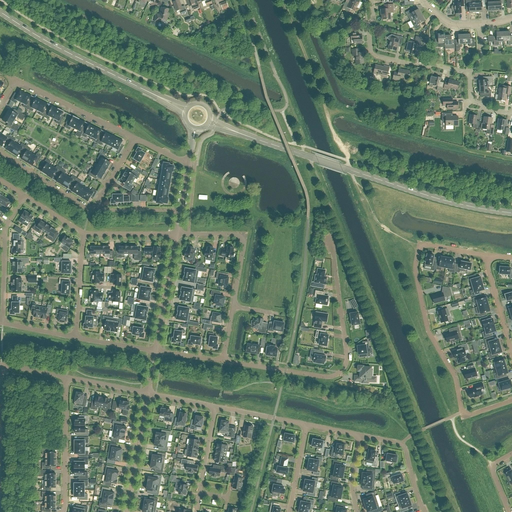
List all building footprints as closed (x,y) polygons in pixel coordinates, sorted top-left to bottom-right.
[(182,7),(179,0),(178,0),(173,2),(176,11),(179,10),(181,15),(187,13),(184,6),(182,7)] [(197,1),(194,2),(193,0),(186,0),(189,7),(192,6),(194,10),(200,8),(197,1)] [(362,3),(356,0),(351,0),(350,1),(347,0),(346,0),(342,9),(349,12),(351,9),(355,11),(357,7),(359,9),(362,3)] [(461,13),(461,7),(464,7),(463,0),(458,0),(459,3),(455,4),(455,6),(453,6),(451,8),(452,10),(453,11),(455,11),(455,14),(461,13)] [(476,13),(475,4),(472,4),(471,0),(466,1),(466,7),(469,7),(469,13),(476,13)] [(485,7),(485,5),(484,0),(481,0),(482,3),(475,4),(476,13),(482,12),(482,7),(485,7)] [(488,11),(495,11),(494,0),(484,0),(485,5),(488,5),(488,11)] [(494,0),(495,11),(501,11),(501,5),(504,4),(503,0),(494,0)] [(223,10),(229,8),(226,1),(220,4),(223,10)] [(391,19),(390,11),(393,11),(393,5),(384,6),(384,10),(381,10),(381,13),(382,13),(382,20),(391,19)] [(154,22),(158,22),(161,23),(161,19),(167,20),(169,9),(161,8),(160,15),(156,14),(154,22)] [(411,21),(422,15),(418,9),(413,13),(411,10),(406,13),(411,21)] [(422,15),(411,21),(415,30),(421,27),(419,24),(425,21),(422,15)] [(356,33),(356,31),(352,31),(352,34),(350,34),(351,40),(353,40),(354,44),(362,43),(362,36),(359,37),(359,33),(356,33)] [(499,42),(503,41),(503,32),(496,33),(497,39),(494,39),(494,46),(499,45),(499,42)] [(503,32),(503,41),(508,41),(508,45),(511,45),(511,38),(510,38),(509,32),(503,32)] [(436,48),(445,47),(445,43),(444,36),(445,36),(445,34),(438,35),(438,41),(435,41),(436,48)] [(401,45),(403,38),(391,35),(387,38),(389,40),(390,41),(388,49),(396,51),(398,45),(401,45)] [(464,35),(458,35),(458,40),(455,40),(456,52),(458,52),(460,50),(460,47),(461,47),(461,44),(465,44),(464,35)] [(464,35),(465,44),(469,44),(469,47),(475,47),(474,39),(471,39),(471,35),(464,35)] [(445,43),(445,47),(445,49),(455,49),(455,42),(451,42),(451,36),(445,36),(444,36),(445,43)] [(423,48),(425,40),(421,39),(422,38),(416,37),(415,41),(417,41),(416,45),(414,44),(414,43),(408,41),(406,51),(411,53),(411,54),(418,56),(420,47),(423,48)] [(359,54),(359,50),(352,50),(353,56),(355,56),(356,64),(364,64),(363,53),(359,54)] [(384,68),(376,66),(374,74),(382,76),(381,77),(387,78),(389,68),(384,66),(384,68)] [(409,79),(410,71),(399,69),(398,73),(394,72),(393,80),(399,81),(400,78),(404,78),(404,80),(407,81),(407,79),(409,79)] [(440,91),(439,95),(438,94),(438,97),(440,98),(444,81),(441,80),(442,78),(432,76),(429,86),(430,87),(431,88),(432,87),(433,87),(433,86),(438,87),(437,91),(440,91)] [(479,87),(488,87),(488,84),(490,84),(492,82),(492,77),(485,77),(485,81),(479,81),(479,87)] [(458,90),(459,83),(449,80),(448,83),(445,82),(444,89),(449,90),(449,88),(458,90)] [(488,87),(479,87),(479,94),(480,94),(480,97),(491,97),(491,90),(490,90),(488,90),(488,87)] [(510,95),(511,87),(505,87),(505,89),(499,88),(498,100),(506,101),(507,94),(510,95)] [(21,103),(26,93),(20,90),(17,96),(14,94),(11,101),(16,104),(18,101),(21,103)] [(26,93),(21,103),(24,104),(23,107),(28,109),(31,103),(29,101),(31,96),(26,93)] [(31,103),(28,109),(33,112),(34,109),(37,111),(42,101),(36,98),(34,104),(31,103)] [(452,102),(452,99),(443,99),(443,106),(447,106),(447,110),(458,109),(458,102),(452,102)] [(42,101),(37,111),(41,112),(39,115),(44,117),(47,111),(45,109),(48,104),(42,101)] [(47,111),(44,117),(49,120),(50,117),(54,118),(58,109),(52,106),(50,112),(47,111)] [(58,109),(54,118),(57,120),(55,123),(60,125),(64,119),(61,117),(64,112),(58,109)] [(6,115),(15,120),(17,117),(23,121),(26,116),(15,110),(14,113),(9,110),(6,115)] [(458,126),(458,117),(450,117),(450,113),(442,113),(442,122),(446,121),(446,126),(453,126),(458,126)] [(13,123),(15,120),(6,115),(3,120),(8,124),(7,126),(16,132),(19,127),(13,123)] [(478,129),(479,121),(476,121),(477,116),(470,115),(469,124),(473,124),(472,128),(478,129)] [(75,129),(79,119),(74,117),(71,122),(68,121),(65,128),(70,130),(71,127),(75,129)] [(481,129),(481,130),(482,130),(483,130),(483,129),(487,130),(487,134),(493,135),(494,126),(491,125),(493,119),(484,117),(483,124),(481,124),(481,129)] [(79,119),(75,129),(78,130),(75,135),(80,138),(85,129),(82,128),(85,122),(79,119)] [(508,135),(509,129),(506,128),(507,121),(498,119),(497,130),(503,131),(502,134),(508,135)] [(85,129),(80,138),(81,136),(86,138),(87,135),(91,137),(95,127),(90,125),(87,130),(85,129)] [(95,127),(91,137),(94,138),(93,141),(98,143),(101,137),(98,136),(101,130),(95,127)] [(101,137),(98,143),(102,146),(104,143),(107,145),(112,135),(106,133),(103,138),(101,137)] [(7,143),(11,137),(7,134),(5,137),(2,135),(0,137),(0,145),(2,147),(5,142),(7,143)] [(112,135),(107,145),(112,147),(117,138),(112,135)] [(12,153),(17,144),(14,142),(16,140),(11,137),(7,143),(9,145),(6,150),(12,153)] [(117,138),(112,147),(118,150),(116,153),(120,154),(123,148),(120,146),(123,141),(117,138)] [(23,153),(27,147),(22,144),(20,146),(17,144),(12,153),(17,156),(20,151),(23,153)] [(27,163),(33,154),(30,152),(31,150),(27,147),(23,153),(25,154),(22,159),(27,163)] [(140,149),(138,148),(136,152),(138,152),(134,159),(140,162),(145,154),(141,151),(142,150),(141,150),(140,149)] [(33,154),(27,163),(32,166),(35,161),(38,163),(42,156),(37,153),(36,156),(33,154)] [(98,163),(107,169),(111,163),(105,160),(107,158),(100,154),(98,159),(100,160),(98,163)] [(17,159),(15,163),(25,169),(28,166),(17,159)] [(47,175),(52,167),(49,165),(51,162),(46,159),(42,166),(45,167),(42,172),(47,175)] [(104,174),(107,169),(98,163),(95,169),(104,174)] [(161,169),(173,171),(174,166),(169,165),(169,164),(164,163),(163,169),(161,169)] [(58,175),(62,169),(57,166),(56,169),(52,167),(47,175),(52,179),(55,174),(58,175)] [(62,185),(68,176),(65,174),(66,172),(62,169),(58,175),(60,177),(57,182),(62,185)] [(101,179),(104,174),(95,169),(94,172),(91,170),(88,175),(95,179),(96,176),(101,179)] [(123,176),(133,182),(135,178),(137,180),(140,175),(135,172),(133,174),(127,171),(126,173),(125,172),(125,173),(123,176)] [(73,185),(77,179),(72,176),(71,178),(68,176),(62,185),(67,189),(71,184),(73,185)] [(131,185),(133,182),(123,176),(121,179),(122,180),(120,182),(127,186),(125,188),(130,191),(133,186),(131,185)] [(77,195),(83,186),(80,184),(82,182),(77,179),(73,185),(75,187),(72,192),(77,195)] [(82,198),(88,189),(83,186),(77,195),(82,198)] [(88,189),(82,198),(88,202),(91,197),(94,198),(97,192),(93,189),(91,191),(88,189)] [(123,197),(123,195),(113,195),(113,200),(111,200),(111,204),(115,204),(115,202),(123,202),(123,201),(129,201),(129,197),(123,197)] [(0,198),(0,206),(4,209),(6,207),(8,204),(9,201),(1,196),(0,198)] [(19,221),(23,224),(27,226),(33,217),(33,216),(29,214),(25,212),(24,214),(24,213),(21,217),(22,217),(19,221)] [(45,232),(49,227),(48,226),(49,226),(45,224),(41,222),(39,226),(36,224),(33,229),(40,233),(42,230),(45,232)] [(49,227),(45,232),(49,235),(47,238),(54,242),(57,237),(54,236),(57,232),(53,229),(50,227),(49,227)] [(23,250),(24,241),(20,241),(20,234),(14,234),(14,249),(13,249),(12,253),(19,253),(19,250),(23,250)] [(66,237),(65,237),(61,243),(65,245),(63,249),(67,252),(70,248),(72,244),(73,242),(69,240),(70,239),(66,237)] [(160,248),(160,247),(155,246),(155,247),(154,247),(154,250),(152,250),(152,248),(145,248),(145,255),(153,255),(152,260),(158,261),(158,258),(160,258),(161,253),(159,252),(160,248)] [(193,248),(193,247),(189,246),(189,247),(188,247),(187,251),(186,251),(185,257),(186,257),(186,260),(191,261),(194,262),(195,256),(192,256),(194,248),(193,248)] [(213,248),(213,247),(209,246),(208,247),(207,251),(206,251),(205,257),(206,257),(205,260),(211,261),(214,262),(215,256),(212,256),(214,248),(213,248)] [(233,248),(233,247),(229,246),(229,247),(228,247),(227,250),(221,249),(220,256),(226,257),(226,260),(231,261),(232,258),(233,258),(234,253),(233,252),(234,248),(233,248)] [(101,254),(101,247),(91,247),(91,250),(91,254),(91,256),(94,256),(94,254),(101,254)] [(101,247),(101,254),(105,254),(105,258),(110,258),(110,259),(113,259),(113,252),(110,252),(110,247),(105,247),(101,247)] [(129,254),(129,247),(128,247),(124,247),(119,247),(119,252),(116,252),(116,258),(124,258),(124,254),(129,254)] [(129,247),(129,254),(135,254),(135,260),(141,260),(141,252),(138,252),(138,247),(133,247),(129,247)] [(427,254),(426,257),(425,257),(425,261),(426,261),(425,266),(428,266),(428,267),(429,267),(429,266),(431,267),(431,270),(434,271),(436,260),(433,260),(434,255),(427,254)] [(442,268),(446,268),(448,258),(441,257),(440,261),(437,261),(435,270),(441,271),(442,268)] [(448,258),(446,268),(450,269),(449,272),(455,273),(456,264),(453,264),(454,259),(448,258)] [(29,263),(29,259),(16,259),(16,263),(13,263),(13,272),(22,272),(22,266),(25,266),(25,264),(29,263)] [(471,263),(461,261),(461,262),(458,262),(456,272),(459,273),(459,271),(466,272),(467,270),(470,270),(471,263)] [(71,270),(71,262),(62,262),(62,264),(61,264),(61,268),(62,268),(62,273),(71,274),(71,273),(72,273),(72,270),(71,270)] [(13,275),(13,265),(4,265),(4,275),(13,275)] [(141,274),(153,276),(154,274),(155,270),(142,267),(141,274)] [(511,272),(510,272),(510,268),(500,267),(500,268),(499,268),(498,271),(499,272),(499,274),(509,275),(509,278),(511,278),(511,272)] [(185,273),(185,275),(197,277),(198,271),(185,269),(185,273)] [(320,284),(325,285),(327,277),(323,277),(324,275),(325,270),(318,269),(317,275),(315,275),(314,282),(312,282),(311,286),(319,288),(320,284)] [(100,274),(100,272),(93,271),(93,273),(91,273),(91,277),(92,277),(92,282),(100,283),(100,281),(104,282),(104,274),(100,274)] [(228,286),(229,282),(228,282),(228,278),(223,277),(224,273),(217,272),(216,279),(218,279),(220,281),(219,286),(222,286),(222,287),(223,287),(227,287),(227,286),(228,286)] [(113,285),(121,286),(122,275),(113,274),(113,275),(110,275),(109,283),(113,283),(113,285)] [(153,278),(153,276),(141,274),(140,280),(153,282),(153,278)] [(185,277),(184,277),(183,281),(196,283),(197,277),(185,275),(185,277)] [(470,280),(472,286),(482,283),(480,277),(476,278),(475,279),(474,276),(468,277),(469,280),(470,280)] [(21,291),(22,279),(13,278),(13,286),(12,286),(12,291),(21,291)] [(70,290),(70,286),(70,282),(67,282),(67,278),(60,278),(59,284),(63,284),(62,294),(63,294),(62,295),(66,295),(67,294),(69,294),(70,290)] [(482,283),(472,286),(473,290),(470,291),(472,297),(480,294),(480,291),(484,290),(482,283)] [(141,287),(140,293),(150,295),(150,293),(151,293),(152,289),(141,287)] [(444,297),(452,295),(450,289),(443,287),(442,293),(432,296),(434,303),(445,300),(444,297)] [(182,294),(194,296),(195,290),(182,288),(181,292),(182,292),(182,294)] [(102,301),(103,294),(99,293),(99,292),(91,291),(91,297),(90,297),(89,301),(91,301),(91,302),(98,303),(98,301),(102,301)] [(224,300),(225,297),(220,296),(220,293),(212,291),(211,295),(216,296),(215,300),(214,299),(213,302),(214,302),(215,304),(214,305),(215,305),(216,306),(219,307),(219,306),(223,306),(224,303),(225,303),(225,301),(224,300)] [(316,291),(315,297),(317,297),(315,303),(316,303),(315,307),(321,308),(322,304),(327,305),(327,304),(328,304),(329,300),(328,300),(328,297),(322,296),(323,292),(316,291)] [(120,297),(120,292),(113,292),(113,293),(109,293),(109,301),(112,301),(112,302),(120,302),(120,301),(121,302),(121,298),(120,297)] [(306,298),(308,298),(308,302),(314,302),(314,292),(306,292),(306,298)] [(149,297),(150,295),(140,293),(137,293),(136,299),(149,301),(150,297),(149,297)] [(193,302),(194,296),(182,294),(181,296),(180,300),(193,302)] [(477,303),(478,307),(488,304),(486,298),(482,299),(481,296),(472,298),(474,304),(477,303)] [(17,303),(17,297),(13,297),(13,303),(12,303),(12,310),(11,310),(11,314),(15,314),(15,313),(19,313),(19,303),(17,303)] [(39,318),(42,307),(36,306),(36,304),(33,303),(32,309),(35,310),(33,317),(39,318)] [(488,304),(478,307),(475,308),(477,315),(478,314),(479,317),(485,316),(484,312),(490,311),(488,304)] [(42,307),(39,318),(46,319),(47,312),(50,313),(52,306),(48,305),(47,308),(42,307)] [(134,312),(146,314),(147,312),(148,308),(135,305),(134,312)] [(178,313),(190,315),(188,315),(189,309),(179,307),(178,311),(178,313)] [(67,322),(68,318),(67,318),(68,311),(57,309),(56,315),(59,316),(58,322),(59,322),(59,323),(63,323),(63,322),(66,323),(66,322),(67,322)] [(441,323),(448,321),(447,316),(449,316),(448,309),(437,312),(441,323)] [(91,317),(92,311),(87,311),(87,317),(86,317),(86,324),(84,324),(84,328),(88,329),(88,327),(93,327),(93,326),(97,327),(98,318),(91,317)] [(146,316),(146,314),(134,312),(133,318),(146,320),(147,316),(146,316)] [(314,327),(321,328),(322,323),(321,323),(322,321),(327,322),(328,314),(316,312),(315,320),(314,327)] [(352,313),(350,314),(352,326),(359,324),(357,312),(355,313),(352,313)] [(189,321),(190,315),(178,313),(178,315),(177,315),(176,319),(189,321)] [(211,317),(211,321),(220,323),(221,318),(222,319),(222,315),(222,314),(213,313),(212,317),(211,317)] [(111,332),(113,318),(103,316),(102,322),(105,323),(104,330),(107,330),(107,331),(111,332)] [(484,328),(494,325),(492,318),(487,320),(486,317),(480,319),(481,322),(482,321),(484,328)] [(113,318),(111,332),(115,332),(115,331),(117,332),(118,325),(121,325),(122,319),(113,318)] [(263,319),(258,318),(258,319),(256,319),(256,320),(254,319),(253,321),(252,321),(251,325),(253,325),(252,328),(259,329),(259,332),(265,333),(267,323),(263,322),(263,319)] [(280,322),(274,321),(274,323),(273,323),(273,324),(269,323),(268,331),(273,332),(273,330),(278,331),(282,332),(282,331),(283,331),(284,323),(283,323),(283,322),(280,322)] [(494,325),(484,328),(485,332),(482,333),(484,338),(491,336),(490,333),(496,331),(494,325)] [(144,338),(144,334),(143,333),(144,329),(130,327),(130,330),(133,331),(133,334),(140,336),(140,337),(144,338)] [(460,333),(458,327),(449,329),(450,333),(445,335),(447,342),(458,338),(457,334),(460,333)] [(324,334),(325,331),(316,330),(315,338),(320,339),(319,345),(323,346),(327,347),(328,343),(327,343),(328,335),(324,334)] [(180,342),(182,332),(175,331),(174,338),(172,338),(172,342),(175,343),(176,343),(176,341),(180,342)] [(217,349),(218,345),(216,345),(218,337),(213,337),(214,333),(209,332),(208,336),(210,336),(209,346),(213,347),(213,348),(217,349)] [(200,345),(201,338),(191,336),(191,341),(189,341),(188,345),(193,345),(193,344),(200,345)] [(493,337),(484,340),(487,349),(490,348),(500,346),(498,339),(494,340),(493,337)] [(371,349),(369,349),(368,342),(363,342),(363,346),(358,346),(358,349),(358,352),(359,354),(360,357),(370,356),(369,353),(372,353),(371,349)] [(258,354),(260,346),(248,344),(248,347),(247,347),(246,352),(258,354)] [(452,351),(454,359),(456,358),(457,363),(464,361),(463,356),(465,356),(464,351),(467,350),(466,344),(458,347),(458,350),(452,351)] [(275,348),(275,347),(270,346),(270,348),(267,347),(266,355),(267,355),(267,356),(269,356),(276,357),(278,349),(275,348)] [(490,359),(498,356),(497,353),(502,352),(500,346),(490,348),(491,353),(488,353),(490,359)] [(311,349),(310,355),(315,356),(314,358),(314,359),(314,362),(317,363),(317,364),(320,364),(320,363),(324,364),(324,361),(326,362),(326,359),(325,359),(326,356),(322,356),(323,351),(311,349)] [(495,370),(496,369),(506,366),(504,360),(499,361),(499,358),(490,361),(491,364),(493,364),(495,370)] [(476,376),(473,365),(467,367),(468,370),(463,371),(466,379),(469,378),(469,379),(474,377),(476,376)] [(354,381),(357,382),(362,382),(362,383),(366,383),(368,384),(368,382),(372,382),(372,380),(372,377),(370,377),(371,368),(363,367),(363,366),(358,366),(358,371),(360,371),(360,376),(354,376),(354,381)] [(506,366),(496,369),(497,373),(494,374),(496,380),(504,378),(503,374),(508,373),(506,366)] [(511,387),(510,380),(499,383),(501,390),(505,389),(506,390),(509,389),(509,388),(511,387)] [(483,383),(475,385),(476,388),(468,391),(469,394),(468,394),(469,397),(470,397),(470,398),(474,397),(474,398),(479,396),(482,395),(481,390),(484,389),(483,383)] [(83,394),(83,393),(80,392),(79,393),(77,392),(76,396),(75,396),(74,399),(75,399),(74,405),(85,407),(87,400),(83,400),(84,394),(83,394)] [(100,408),(103,398),(101,397),(97,396),(97,397),(96,396),(95,402),(92,401),(91,409),(97,410),(97,408),(100,408)] [(103,398),(100,408),(104,409),(103,411),(109,412),(111,405),(107,404),(109,399),(108,399),(104,398),(103,398)] [(119,408),(124,409),(123,415),(128,416),(129,410),(130,406),(129,406),(130,403),(125,402),(121,401),(121,402),(120,401),(119,408)] [(166,409),(162,409),(161,412),(161,411),(160,416),(165,416),(164,421),(172,422),(174,414),(170,414),(171,410),(170,410),(166,409)] [(183,413),(180,413),(179,420),(175,420),(174,426),(178,426),(178,425),(185,427),(187,414),(183,413)] [(200,417),(201,416),(197,415),(197,416),(196,416),(195,422),(191,421),(190,429),(196,430),(197,427),(202,427),(203,417),(200,417)] [(75,426),(85,426),(85,422),(88,422),(88,416),(87,416),(81,416),(81,419),(75,419),(75,426)] [(234,438),(235,432),(236,427),(231,426),(231,427),(228,426),(229,422),(228,422),(228,421),(225,420),(225,421),(222,421),(221,424),(220,424),(220,427),(219,433),(224,434),(223,436),(234,438)] [(113,431),(125,434),(125,431),(126,431),(126,427),(120,426),(121,422),(113,421),(113,425),(114,425),(113,431)] [(251,438),(253,426),(249,425),(249,426),(245,426),(244,429),(243,433),(244,433),(243,437),(251,438)] [(85,430),(85,426),(75,426),(75,432),(81,432),(81,435),(88,436),(88,430),(85,430)] [(125,436),(125,434),(113,431),(111,441),(117,442),(118,439),(124,440),(125,436)] [(156,439),(168,441),(169,435),(170,435),(171,432),(163,431),(163,434),(156,433),(156,437),(156,439)] [(285,433),(284,441),(295,443),(295,439),(295,435),(285,433)] [(75,447),(85,447),(85,443),(88,443),(88,437),(81,437),(81,440),(75,440),(75,447)] [(310,446),(322,449),(323,444),(325,444),(326,442),(324,441),(313,438),(312,442),(311,442),(310,446)] [(167,448),(168,441),(156,439),(155,442),(155,441),(154,445),(160,447),(160,450),(167,451),(168,448),(167,448)] [(341,445),(341,444),(338,443),(338,444),(337,444),(336,449),(332,449),(331,456),(337,458),(337,455),(342,456),(343,450),(344,450),(345,446),(344,446),(344,445),(341,445)] [(109,453),(121,455),(121,454),(122,454),(123,450),(122,450),(122,449),(116,448),(117,445),(110,444),(109,453)] [(75,447),(75,454),(80,454),(80,457),(88,457),(88,451),(89,451),(89,447),(85,447),(75,447)] [(46,459),(56,459),(56,452),(50,452),(50,449),(43,449),(43,455),(46,455),(46,459)] [(374,458),(376,451),(373,451),(373,450),(369,450),(368,453),(367,453),(366,456),(367,457),(366,462),(373,463),(372,466),(376,467),(378,459),(374,458)] [(121,457),(121,455),(109,453),(107,463),(113,464),(114,461),(120,462),(120,461),(121,461),(122,457),(121,457)] [(152,461),(164,464),(166,454),(159,453),(159,456),(153,455),(153,456),(152,456),(151,460),(152,460),(152,461)] [(387,457),(386,461),(397,463),(398,459),(397,459),(397,456),(385,453),(384,456),(387,457)] [(307,461),(307,464),(319,467),(320,461),(322,462),(322,458),(316,457),(316,459),(309,458),(308,461),(307,461)] [(56,466),(56,459),(46,459),(45,463),(42,463),(42,469),(50,469),(50,466),(56,466)] [(74,469),(85,469),(85,464),(88,464),(88,459),(80,459),(80,462),(74,462),(74,469)] [(188,471),(189,471),(189,473),(193,474),(193,472),(194,472),(196,472),(198,466),(194,465),(194,462),(182,459),(181,465),(187,466),(186,470),(188,471)] [(277,466),(276,472),(287,474),(288,468),(285,468),(286,466),(287,461),(280,460),(280,465),(280,467),(277,466)] [(162,473),(164,464),(152,461),(151,463),(151,462),(150,466),(151,466),(150,468),(156,469),(156,472),(162,473)] [(333,470),(344,472),(344,470),(345,470),(346,467),(345,467),(345,466),(339,465),(340,462),(334,461),(333,464),(334,464),(333,470)] [(319,467),(307,464),(306,468),(307,468),(306,471),(313,472),(313,475),(319,476),(320,473),(317,472),(319,467)] [(212,475),(212,477),(216,478),(216,476),(217,476),(219,476),(220,472),(226,473),(227,467),(214,465),(213,468),(210,468),(209,474),(212,475)] [(105,475),(117,477),(118,475),(119,471),(112,470),(113,467),(107,466),(105,475)] [(85,473),(85,469),(74,469),(74,475),(80,475),(80,478),(88,478),(88,473),(85,473)] [(45,480),(56,480),(56,474),(50,474),(50,470),(36,470),(36,476),(45,476),(45,480)] [(343,474),(344,472),(333,470),(332,476),(331,476),(330,479),(336,480),(337,477),(342,478),(343,478),(344,474),(343,474)] [(361,479),(374,480),(375,470),(369,470),(368,473),(362,473),(362,475),(361,475),(361,479)] [(389,478),(390,480),(392,480),(394,484),(404,481),(403,477),(402,477),(402,474),(389,478)] [(117,480),(117,477),(105,475),(103,485),(109,486),(110,483),(116,484),(117,480)] [(148,483),(160,486),(162,476),(155,475),(155,478),(149,477),(148,481),(148,483)] [(242,483),(242,479),(235,477),(234,481),(233,481),(233,484),(233,485),(233,488),(237,489),(236,490),(240,491),(241,486),(242,487),(243,483),(242,483)] [(303,482),(303,485),(317,488),(318,479),(312,478),(312,480),(305,479),(304,482),(303,482)] [(374,490),(374,480),(361,479),(360,483),(362,483),(361,486),(367,486),(367,490),(374,490)] [(56,487),(56,480),(45,480),(45,485),(42,485),(42,490),(50,490),(50,487),(56,487)] [(74,490),(85,490),(85,486),(88,486),(88,480),(80,480),(80,483),(74,483),(74,490)] [(187,490),(188,486),(187,486),(187,485),(184,485),(185,481),(177,480),(175,488),(180,489),(179,494),(183,495),(183,494),(186,495),(186,490),(187,490)] [(331,491),(342,493),(342,491),(343,491),(344,488),(343,488),(343,487),(338,486),(338,483),(332,481),(331,485),(332,485),(331,491)] [(158,495),(160,486),(148,483),(147,486),(146,490),(152,491),(152,494),(158,495)] [(272,491),(271,494),(272,494),(278,495),(279,492),(283,493),(284,489),(283,488),(283,486),(273,484),(272,491)] [(303,485),(302,488),(303,489),(302,491),(309,493),(309,496),(315,497),(315,493),(317,488),(303,485)] [(101,497),(113,499),(113,498),(114,498),(115,494),(114,494),(114,493),(108,492),(109,489),(103,488),(101,497)] [(85,494),(85,490),(74,490),(74,497),(80,497),(80,500),(88,500),(88,494),(85,494)] [(341,495),(342,493),(331,491),(330,497),(329,497),(328,500),(335,501),(335,498),(340,499),(341,498),(341,499),(342,495),(341,495)] [(45,502),(56,502),(56,495),(50,495),(50,492),(42,492),(42,498),(45,498),(45,502)] [(364,506),(377,502),(374,492),(368,494),(369,498),(363,499),(364,502),(363,502),(364,506)] [(397,503),(410,499),(409,496),(408,496),(407,493),(401,495),(400,492),(394,494),(395,498),(397,503)] [(113,501),(113,499),(101,497),(103,498),(103,501),(100,501),(99,507),(106,508),(106,505),(112,506),(112,504),(113,505),(114,501),(113,501)] [(144,506),(156,508),(158,498),(151,497),(151,500),(145,499),(145,500),(144,500),(143,504),(144,504),(144,506)] [(299,503),(298,507),(300,507),(312,510),(314,501),(308,499),(307,502),(300,501),(300,503),(299,503)] [(410,499),(397,503),(399,509),(400,511),(402,511),(406,511),(405,508),(411,505),(410,502),(411,502),(410,499)] [(56,509),(56,502),(45,502),(45,506),(42,506),(42,511),(50,511),(50,509),(56,509)] [(377,502),(364,506),(365,510),(366,509),(367,511),(373,510),(373,511),(377,511),(382,510),(381,507),(379,508),(377,502)] [(271,506),(269,511),(279,511),(281,508),(279,508),(277,508),(278,504),(272,503),(271,506)] [(334,511),(346,511),(347,510),(346,510),(346,509),(341,508),(342,505),(335,503),(335,507),(336,507),(334,511)]
